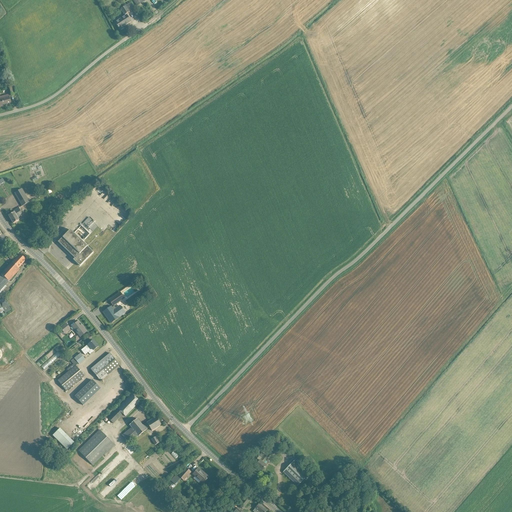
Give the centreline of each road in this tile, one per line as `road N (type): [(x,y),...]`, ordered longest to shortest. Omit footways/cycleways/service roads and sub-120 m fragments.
road 1 (unclassified): [(183,430),(511,106)]
road 2 (unclassified): [(183,430),(0,218)]
road 3 (unclassified): [(0,116),(51,102),(185,0)]
road 4 (unclassified): [(277,511),(183,430)]
